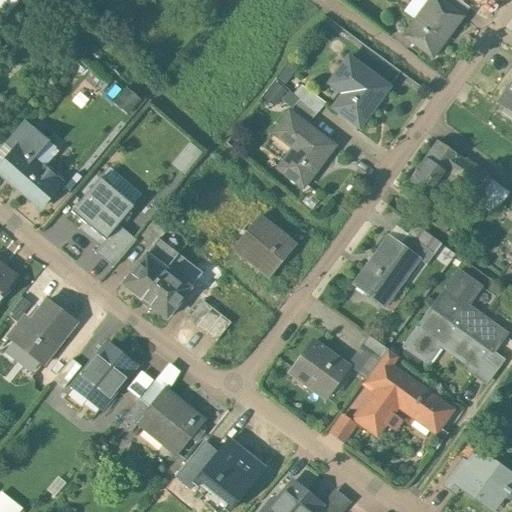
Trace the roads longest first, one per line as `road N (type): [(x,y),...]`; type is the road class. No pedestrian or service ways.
road 1 (unclassified): [(234,387),(511,0)]
road 2 (unclassified): [(234,387),(0,218)]
road 3 (unclassified): [(397,511),(234,387)]
